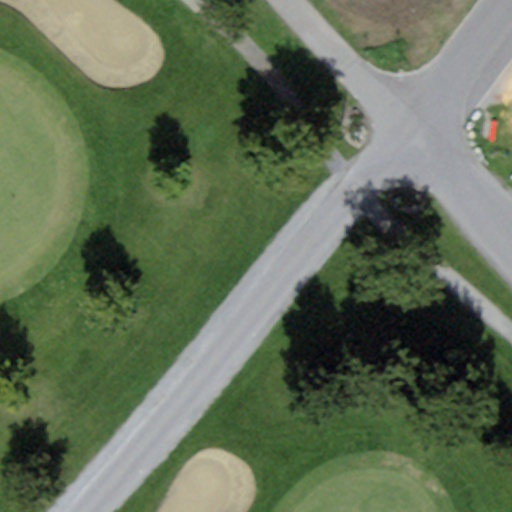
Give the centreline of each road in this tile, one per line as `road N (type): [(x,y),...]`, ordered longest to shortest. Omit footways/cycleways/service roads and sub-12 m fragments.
road 1 (unclassified): [(410,127),(77,511)]
road 2 (unclassified): [(410,127),(290,0)]
road 3 (unclassified): [(410,127),(511,250)]
road 4 (unclassified): [(505,0),(410,127)]
